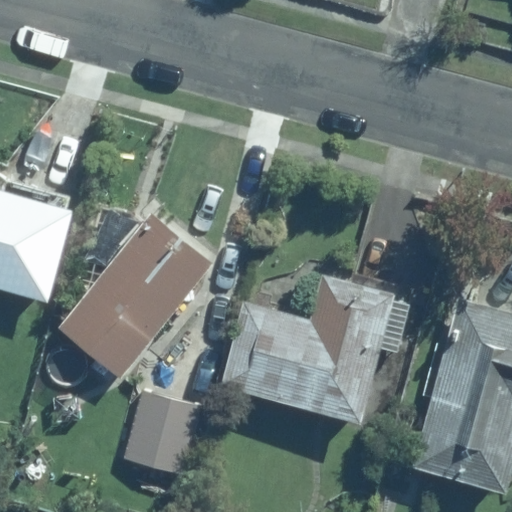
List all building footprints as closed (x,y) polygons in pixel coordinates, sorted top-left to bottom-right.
[(2,181),(0,179),(0,287),(57,301),(81,198),(2,181)] [(126,378),(217,261),(154,211),(141,229),(121,213),(87,257),(109,275),(66,331),(126,378)] [(248,302),(225,385),(370,425),(390,352),(403,356),(416,309),(404,306),(407,294),(330,273),(317,321),(248,302)] [(511,313),(465,302),(462,313),(440,307),(420,395),(431,397),(414,470),(511,493),(511,492),(511,313)] [(209,399),(150,382),(128,459),(188,476),(209,399)]
